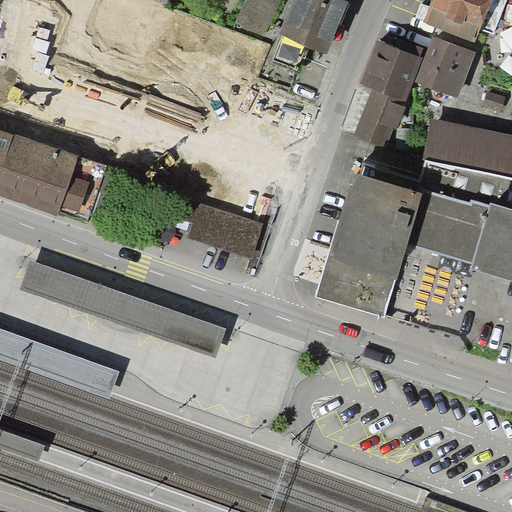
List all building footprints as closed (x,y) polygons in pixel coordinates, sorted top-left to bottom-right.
[(244,0),(234,23),(264,37),(281,0),(244,0)] [(350,0),(293,0),(278,34),(327,55),(350,0)] [(491,0),(432,0),(430,6),(425,20),(424,22),(474,42),(480,29),(491,0)] [(506,0),(491,0),(480,29),(494,34),(506,0)] [(425,20),(430,6),(421,3),(416,17),(425,20)] [(353,136),(386,149),(395,128),(398,129),(407,107),(405,106),(414,81),(427,49),(389,34),(385,43),(378,40),(360,84),(372,88),(353,136)] [(458,98),(476,52),(432,36),(427,49),(414,81),(458,98)] [(511,134),(431,118),(423,159),(426,160),(511,178),(511,134)] [(80,155),(0,128),(0,195),(58,215),(59,211),(88,221),(106,165),(80,156),(80,155)] [(364,162),(360,174),(356,173),(353,184),(349,183),(316,297),(385,317),(407,244),(472,264),(471,269),(511,280),(511,178),(426,160),(420,180),(364,162)] [(253,259),(264,224),(167,193),(161,212),(193,222),(188,238),(253,259)] [(226,329),(30,261),(20,289),(216,357),(226,329)] [(120,371),(0,327),(0,354),(111,394),(120,371)] [(44,445),(0,429),(0,449),(38,463),(44,445)]
